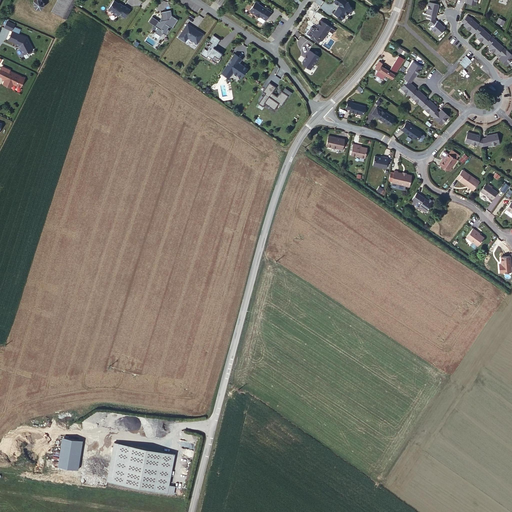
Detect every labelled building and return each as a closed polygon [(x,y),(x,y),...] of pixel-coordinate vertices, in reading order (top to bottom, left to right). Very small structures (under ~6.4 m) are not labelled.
[(38,7),(39,6),(40,4),(40,3),(40,2),(39,0),(27,0),(26,2),(28,7),(30,8),(33,10),(36,9),(38,7)] [(52,0),(48,9),(64,17),(70,5),(72,0),(52,0)] [(334,2),(330,8),(336,13),(335,13),(336,14),(334,16),(333,15),(330,20),(334,23),(333,24),(337,27),(341,21),(348,18),(345,9),(344,9),(334,2)] [(428,26),(434,32),(440,25),(429,18),(430,14),(431,14),(433,4),(424,2),(422,12),(424,13),(423,20),(429,25),(428,26)] [(120,20),(126,12),(120,8),(119,9),(110,3),(104,11),(114,18),(115,16),(120,20)] [(267,18),(252,7),(246,16),(255,23),(256,22),(262,25),(267,18)] [(167,13),(157,15),(158,23),(156,24),(156,25),(154,24),(151,28),(154,31),(151,35),(156,39),(158,36),(161,38),(164,33),(163,32),(165,29),(168,32),(174,23),(168,19),(167,13)] [(495,57),(502,63),(509,56),(491,40),(490,40),(486,37),(487,36),(479,29),(478,30),(474,26),(475,25),(467,18),(466,19),(463,16),(458,20),(461,24),(460,25),(468,33),(470,31),(473,35),(472,36),(481,44),(483,42),(486,46),(484,47),(492,55),(494,53),(497,55),(495,57)] [(317,46),(324,37),(325,38),(328,34),(316,26),(312,32),(313,33),(308,39),(312,43),(313,44),(316,46),(317,46)] [(194,48),(200,39),(184,28),(175,42),(181,46),(184,42),(194,48)] [(8,29),(4,37),(16,44),(18,47),(17,48),(20,54),(29,49),(24,37),(15,32),(9,30),(8,29)] [(216,61),(218,58),(211,53),(217,44),(210,40),(205,46),(208,48),(204,55),(201,53),(197,59),(203,62),(204,60),(209,63),(208,64),(214,68),(218,63),(216,61)] [(389,79),(401,60),(395,55),(387,68),(386,68),(382,75),(389,79)] [(305,76),(314,64),(305,57),(302,61),(298,68),(297,70),(305,76)] [(239,65),(231,59),(221,74),(221,78),(224,80),(228,80),(229,78),(238,84),(244,74),(236,69),(239,65)] [(382,75),(386,68),(379,63),(380,62),(375,59),(370,67),(375,70),(380,74),(382,75)] [(402,75),(408,80),(410,75),(413,77),(418,68),(410,63),(402,75)] [(0,76),(1,78),(0,80),(0,83),(6,86),(9,83),(16,86),(20,78),(5,70),(0,66),(0,76)] [(380,74),(375,70),(371,74),(377,78),(380,74)] [(224,80),(221,78),(221,74),(218,79),(225,84),(228,80),(224,80)] [(405,96),(411,89),(405,83),(408,80),(402,75),(400,78),(401,83),(397,88),(405,96)] [(416,105),(416,104),(421,99),(422,97),(419,95),(411,89),(405,96),(408,98),(408,99),(416,105)] [(278,113),(284,103),(278,98),(275,102),(276,102),(274,105),(272,104),(272,103),(268,100),(272,94),(266,90),(260,99),(262,101),(256,111),(260,113),(262,110),(271,117),(275,111),(278,113)] [(346,111),(356,114),(360,105),(349,101),(349,100),(343,99),(341,108),(346,109),(346,111)] [(426,115),(427,115),(432,110),(433,108),(426,101),(424,102),(421,99),(416,104),(416,105),(419,108),(426,115)] [(368,113),(384,124),(389,116),(373,105),(368,113)] [(432,110),(427,115),(430,117),(429,118),(437,125),(445,117),(437,110),(436,112),(432,110)] [(416,130),(401,120),(396,128),(411,138),(415,140),(416,140),(420,135),(419,133),(416,131),(416,130)] [(459,141),(470,146),(470,144),(475,146),(482,145),(482,146),(492,145),(491,135),(480,136),(480,138),(474,137),(474,136),(462,131),(459,141)] [(326,147),(341,150),(344,140),(329,136),(326,147)] [(350,155),(363,158),(366,149),(357,146),(357,145),(352,144),(350,155)] [(445,145),(441,149),(449,156),(452,151),(445,145)] [(449,156),(441,149),(432,160),(441,166),(449,156)] [(462,163),(468,157),(464,154),(459,160),(462,163)] [(384,158),(380,157),(374,155),(371,165),(384,169),(388,157),(384,156),(384,158)] [(457,179),(471,191),(478,182),(461,169),(456,176),(458,178),(457,179)] [(391,181),(409,185),(411,176),(397,172),(397,171),(393,170),(391,181)] [(481,191),(491,199),(497,192),(487,184),(481,191)] [(417,208),(425,214),(433,203),(428,200),(426,201),(417,194),(410,202),(413,205),(415,204),(418,206),(417,208)] [(465,237),(477,246),(483,238),(476,232),(477,231),(472,228),(465,237)] [(491,255),(496,245),(492,243),(487,253),(491,255)] [(500,273),(511,272),(511,269),(511,257),(501,257),(502,265),(499,265),(500,273)] [(86,437),(68,434),(63,463),(81,466),(86,437)] [(109,482),(157,491),(158,483),(170,485),(175,455),(117,444),(109,482)] [(158,483),(157,491),(174,493),(176,486),(170,485),(158,483)]
